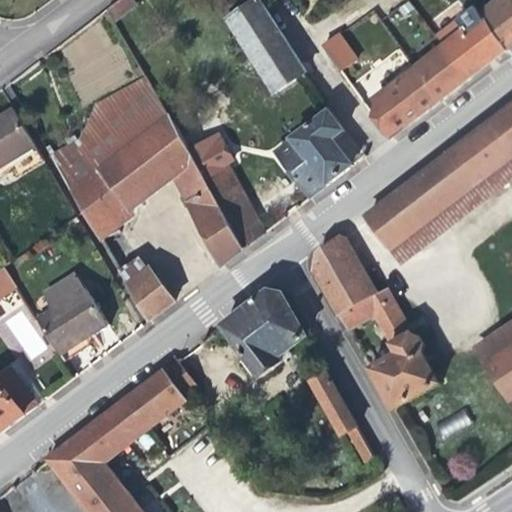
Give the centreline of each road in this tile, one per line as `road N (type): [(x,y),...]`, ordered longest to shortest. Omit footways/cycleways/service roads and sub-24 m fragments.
road 1 (residential): [(0,460),(276,250)]
road 2 (residential): [(276,250),(421,511)]
road 3 (residential): [(276,250),(511,71)]
